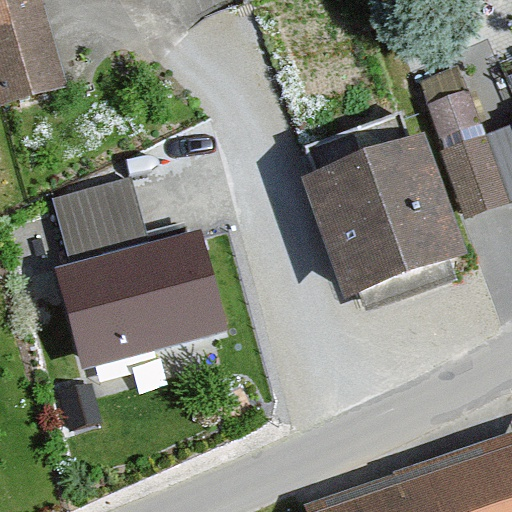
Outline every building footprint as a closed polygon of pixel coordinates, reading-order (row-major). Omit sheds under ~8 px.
[(79,91),(53,0),(0,0),(0,99),(4,112),(79,91)] [(460,63),(414,80),(465,217),(511,199),(511,126),(486,136),(460,63)] [(359,312),(476,269),(429,142),(313,185),(359,312)] [(69,264),(56,268),(82,370),(230,331),(203,229),(147,244),(130,179),(52,199),(69,264)] [(92,382),(55,392),(66,433),(104,423),(92,382)] [(511,511),(511,443),(313,501),(316,511),(511,511)]
